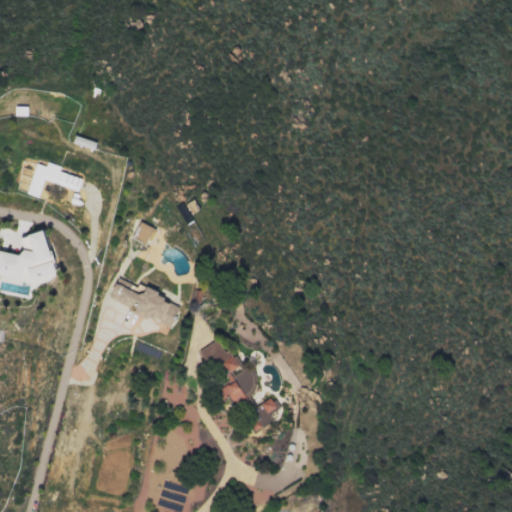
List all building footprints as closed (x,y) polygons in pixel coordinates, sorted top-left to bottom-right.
[(22,193),(34,197),(39,180),(74,190),(77,178),(55,172),(57,166),(44,162),(42,166),(31,163),(22,193)] [(0,275),(12,278),(17,276),(25,278),(47,272),(36,230),(32,230),(19,233),(23,250),(18,249),(4,252),(0,251),(0,275)] [(169,327),(178,305),(140,289),(138,294),(112,283),(105,299),(169,327)] [(198,351),(219,379),(237,367),(216,338),(198,351)] [(252,407),(245,392),(254,388),(246,373),(212,389),(218,401),(231,395),(249,433),(267,424),(264,416),(275,411),(269,399),(252,407)]
